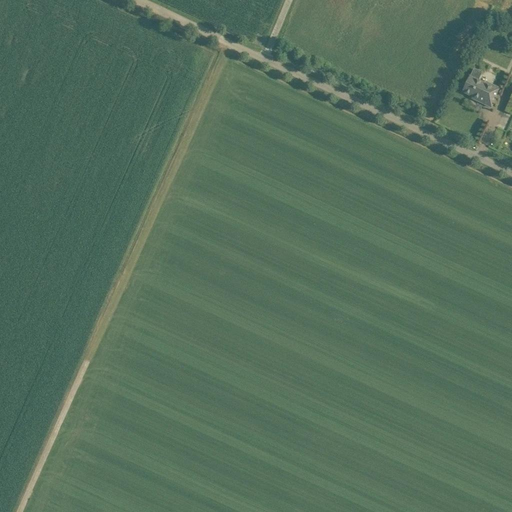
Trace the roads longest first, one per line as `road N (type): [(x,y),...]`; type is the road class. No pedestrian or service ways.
road 1 (track): [(237,47),(224,60),(22,511)]
road 2 (track): [(133,0),(511,173)]
